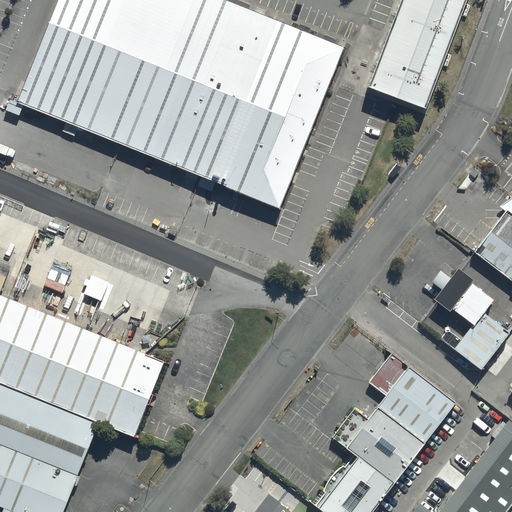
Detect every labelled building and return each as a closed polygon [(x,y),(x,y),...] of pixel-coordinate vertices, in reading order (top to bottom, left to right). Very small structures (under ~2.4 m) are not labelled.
[(55,0),(26,73),(15,101),(277,206),(342,47),(225,0),(55,0)] [(402,0),(365,95),(425,115),(466,0),(402,0)] [(511,212),(505,208),(473,250),(511,280),(511,212)] [(472,276),(456,265),(432,296),(448,308),(450,306),(472,323),(481,311),(492,297),(469,280),(472,276)] [(0,272),(0,383),(96,422),(134,436),(164,361),(0,292),(0,291),(6,275),(0,272)] [(508,331),(481,311),(472,323),(453,347),(479,368),(508,331)] [(325,491),(315,504),(325,511),(369,511),(454,401),(390,352),(368,381),(385,394),(367,417),(354,407),(331,435),(354,453),(344,465),(342,464),(334,471),(329,477),(323,490),(325,491)] [(0,383),(0,504),(19,511),(60,511),(96,422),(0,383)] [(505,511),(511,503),(511,422),(509,420),(434,511),(505,511)] [(292,511),(268,493),(253,511),(292,511)]
